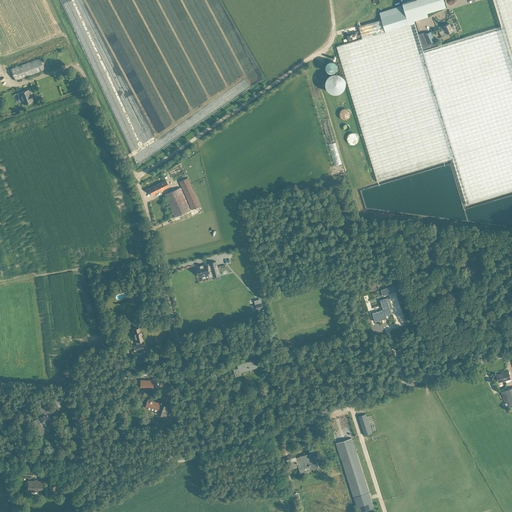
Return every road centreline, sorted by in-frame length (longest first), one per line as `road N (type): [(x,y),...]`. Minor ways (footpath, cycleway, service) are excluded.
road 1 (track): [(134,177),(329,42),(330,0)]
road 2 (unclassified): [(157,258),(140,189),(80,69),(47,72)]
road 3 (unclassified): [(0,455),(166,459),(209,449)]
road 4 (unclassified): [(209,449),(157,258)]
road 5 (unclassified): [(350,403),(511,352)]
road 6 (unclassified): [(157,258),(0,280)]
road 7 (unclassified): [(209,449),(350,403)]
